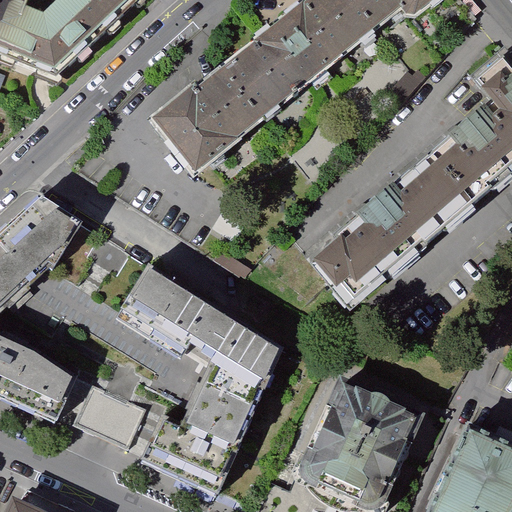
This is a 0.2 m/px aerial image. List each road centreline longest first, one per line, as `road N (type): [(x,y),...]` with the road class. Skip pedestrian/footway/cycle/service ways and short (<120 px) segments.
road 1 (residential): [(209,0),(0,189)]
road 2 (unknown): [(511,209),(403,320)]
road 3 (residential): [(0,443),(133,507)]
